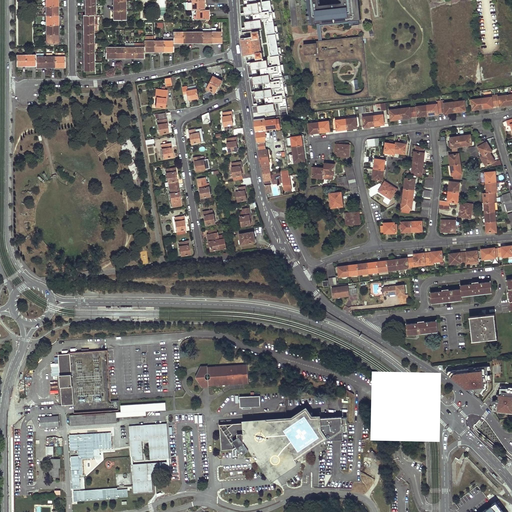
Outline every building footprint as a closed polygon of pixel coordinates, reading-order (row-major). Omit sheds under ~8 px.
[(125,0),(122,0),(113,0),(113,5),(113,10),(125,10),(125,0)] [(190,0),(191,2),(186,2),(186,9),(196,9),(204,9),(204,5),(203,0),(190,0)] [(270,0),(247,3),(247,5),(243,6),(245,22),(251,21),(266,19),(268,33),(275,32),(270,0)] [(310,0),(313,25),(363,20),(360,0),(310,0)] [(95,5),(85,5),(85,10),(85,14),(95,14),(95,5)] [(58,6),(46,6),(46,16),(58,16),(58,10),(58,6)] [(196,9),(195,19),(208,19),(208,15),(208,9),(204,9),(196,9)] [(125,10),(113,10),(113,16),(113,20),(126,19),(125,10)] [(85,14),(83,14),(83,21),(83,24),(97,24),(97,14),(95,14),(85,14)] [(58,16),(46,16),(46,25),(58,25),(58,19),(58,16)] [(252,29),(251,21),(245,22),(246,30),(242,30),(240,33),(252,29)] [(252,29),(262,28),(262,21),(251,21),(252,29)] [(97,24),(83,24),(83,29),(83,33),(94,33),(94,30),(97,30),(97,24)] [(58,25),(46,25),(46,34),(58,34),(58,30),(58,25)] [(252,29),(240,33),(244,54),(244,61),(249,61),(249,54),(251,53),(252,58),(262,56),(261,51),(261,52),(258,36),(258,32),(254,32),(253,31),(262,28),(252,29)] [(182,31),(172,31),(172,36),(172,42),(177,42),(177,41),(182,41),(182,31)] [(191,31),(182,31),(182,41),(182,42),(187,42),(187,41),(191,41),(191,31)] [(201,31),(191,31),(191,41),(191,42),(194,42),(196,42),(196,41),(201,40),(201,31)] [(202,31),(201,31),(201,40),(201,42),(206,42),(206,40),(211,40),(211,31),(210,31),(202,31)] [(221,31),(211,31),(211,40),(211,42),(216,42),(216,40),(221,40),(221,31)] [(94,33),(83,33),(83,38),(83,42),(94,42),(94,33)] [(58,34),(46,34),(46,44),(58,44),(58,39),(58,34)] [(276,34),(267,36),(270,55),(279,53),(276,34)] [(144,39),(144,43),(144,46),(144,51),(149,51),(148,49),(153,49),(153,40),(153,36),(144,36),(144,39)] [(172,36),(163,36),(163,39),(163,49),(163,51),(168,51),(168,49),(172,49),(172,42),(172,36)] [(309,55),(310,62),(313,102),(369,96),(363,37),(304,43),(305,55),(309,55)] [(163,39),(153,40),(153,49),(153,51),(158,51),(158,49),(163,49),(163,39)] [(94,42),(83,42),(83,47),(83,52),(94,52),(94,42)] [(114,46),(104,46),(104,58),(110,58),(110,55),(114,55),(114,46)] [(124,46),(114,46),(114,55),(114,58),(119,58),(119,56),(124,55),(124,46)] [(134,46),(124,46),(124,55),(124,58),(129,58),(129,55),(134,55),(134,46)] [(144,46),(134,46),(134,55),(134,58),(139,57),(139,55),(144,55),(144,51),(144,46)] [(94,52),(83,52),(83,56),(83,61),(94,61),(94,52)] [(26,55),(16,55),(16,66),(21,66),(21,64),(26,64),(26,55)] [(35,55),(26,55),(26,64),(26,66),(31,66),(31,64),(35,64),(35,56),(35,55)] [(45,56),(35,56),(35,64),(35,66),(35,67),(40,67),(40,66),(45,65),(45,56)] [(55,56),(45,56),(45,65),(45,67),(50,67),(50,65),(55,66),(55,56)] [(65,56),(55,56),(55,66),(55,67),(60,67),(60,65),(65,65),(65,56)] [(279,56),(271,57),(273,66),(269,67),(270,74),(273,74),(274,76),(283,74),(279,56)] [(267,60),(251,62),(252,69),(260,68),(262,75),(253,76),(254,84),(263,83),(264,90),(255,91),(257,99),(266,97),(267,105),(258,106),(259,114),(276,111),(274,103),(273,96),(272,87),(271,81),(270,74),(269,67),(267,60)] [(94,61),(83,61),(84,66),(84,71),(94,71),(94,61)] [(213,75),(206,88),(214,92),(218,84),(219,84),(220,83),(222,80),(213,75)] [(282,76),(274,77),(274,81),(271,81),(272,87),(276,87),(277,95),(273,96),(274,103),(279,102),(280,109),(288,108),(282,76)] [(186,86),(182,86),(183,92),(187,92),(188,99),(198,97),(196,88),(187,90),(186,86)] [(156,88),(156,93),(158,93),(157,96),(156,106),(164,107),(165,98),(166,98),(167,89),(156,88)] [(491,97),(482,99),(483,106),(483,108),(488,107),(488,105),(492,105),(492,106),(496,106),(495,95),(491,96),(491,97)] [(498,95),(495,95),(496,106),(500,105),(500,106),(506,105),(506,103),(510,103),(509,95),(499,97),(498,95)] [(482,99),(472,100),(473,109),(479,109),(479,106),(483,106),(482,99)] [(444,100),(440,101),(442,113),(446,112),(446,111),(450,110),(450,112),(456,112),(454,102),(445,104),(444,100)] [(437,104),(427,106),(428,113),(429,115),(435,114),(434,112),(438,112),(439,113),(442,113),(440,101),(437,101),(437,104)] [(468,101),(454,102),(456,112),(462,111),(461,109),(465,108),(465,105),(468,105),(468,101)] [(427,106),(400,109),(401,117),(401,119),(407,118),(407,116),(411,115),(411,117),(425,116),(425,114),(428,113),(427,106)] [(400,109),(390,110),(391,120),(398,119),(397,117),(401,117),(400,109)] [(223,116),(222,116),(224,125),(233,124),(231,115),(232,115),(231,111),(222,112),(223,116)] [(208,112),(202,115),(203,123),(210,122),(208,112)] [(383,115),(373,116),(374,123),(374,126),(380,125),(380,123),(384,122),(383,115)] [(373,116),(363,117),(364,127),(370,126),(370,124),(374,123),(373,116)] [(158,123),(157,123),(159,133),(168,132),(166,123),(167,122),(166,118),(159,119),(157,119),(158,123)] [(260,119),(254,119),(258,143),(265,142),(266,129),(280,128),(279,119),(265,121),(265,118),(260,119)] [(355,118),(346,119),(347,127),(347,129),(353,128),(353,126),(356,126),(355,118)] [(346,119),(336,120),(337,130),(343,129),(343,127),(347,127),(346,119)] [(328,121),(319,123),(320,132),(326,131),(326,129),(329,129),(328,121)] [(319,123),(309,124),(309,125),(309,130),(310,131),(314,131),(314,133),(320,132),(319,123)] [(197,128),(189,130),(190,134),(190,135),(192,143),(200,141),(199,132),(198,132),(197,128)] [(470,135),(460,137),(462,144),(465,144),(466,146),(472,145),(470,135)] [(301,136),(291,138),(292,144),(292,146),(303,145),(301,136)] [(228,142),(226,142),(228,151),(237,150),(236,141),(236,137),(227,138),(228,142)] [(460,137),(450,138),(451,143),(452,147),(458,147),(458,145),(462,144),(460,137)] [(162,147),(161,148),(163,157),(172,155),(170,147),(171,147),(170,142),(162,144),(162,147)] [(386,143),(385,152),(386,153),(391,153),(392,151),(395,152),(396,145),(386,143)] [(396,145),(395,152),(405,154),(407,144),(397,143),(396,145)] [(487,143),(478,148),(483,156),(489,153),(492,151),(487,143)] [(303,145),(292,146),(294,154),(304,153),(303,145)] [(336,145),(335,156),(342,157),(342,155),(346,156),(346,154),(349,154),(349,146),(336,145)] [(415,152),(415,158),(417,159),(417,163),(424,164),(425,154),(424,154),(425,148),(417,146),(416,153),(415,152)] [(266,149),(259,150),(263,175),(270,174),(271,174),(266,149)] [(304,153),(294,154),(295,162),(305,161),(304,153)] [(483,156),(481,158),(486,166),(492,163),(492,164),(491,165),(491,166),(492,165),(492,166),(501,165),(500,160),(494,161),(489,153),(483,156)] [(459,154),(449,155),(451,165),(458,164),(457,160),(460,160),(459,154)] [(200,156),(193,157),(194,163),(195,163),(196,170),(206,168),(204,159),(204,158),(201,159),(200,156)] [(376,159),(374,169),(382,170),(384,171),(385,164),(383,164),(383,160),(376,159)] [(233,166),(231,166),(233,176),(242,175),(242,178),(250,177),(250,176),(249,173),(242,174),(240,165),(241,165),(240,161),(232,163),(233,166)] [(414,162),(413,168),(416,169),(415,172),(413,172),(412,176),(413,176),(416,176),(420,177),(420,173),(423,173),(424,164),(417,163),(414,162)] [(325,168),(324,178),(334,179),(334,165),(329,164),(329,166),(325,166),(325,168)] [(458,164),(451,165),(452,175),(453,175),(453,179),(461,180),(461,177),(461,174),(460,174),(459,170),(461,170),(460,164),(458,164)] [(167,172),(166,172),(168,182),(164,183),(165,186),(169,185),(178,184),(177,179),(176,180),(174,171),(175,171),(175,167),(166,168),(167,172)] [(314,177),(324,178),(325,168),(319,168),(319,170),(314,170),(314,177)] [(374,169),(373,179),(383,180),(383,174),(381,174),(382,170),(374,169)] [(289,178),(288,170),(282,171),(284,191),(292,190),(290,178),(289,178)] [(488,177),(486,177),(487,183),(489,182),(496,182),(495,172),(488,172),(488,177)] [(349,187),(346,176),(337,178),(339,185),(349,187)] [(406,179),(405,185),(408,185),(407,189),(414,190),(416,176),(413,176),(412,180),(406,179)] [(197,178),(197,181),(199,189),(200,188),(201,197),(211,195),(209,185),(208,183),(206,183),(205,177),(197,178)] [(385,182),(379,192),(390,199),(395,192),(396,193),(398,189),(391,185),(390,186),(385,182)] [(450,182),(449,192),(456,193),(458,193),(459,187),(457,187),(458,183),(450,182)] [(489,186),(487,187),(487,193),(493,192),(496,192),(497,192),(496,182),(489,182),(489,186)] [(178,184),(169,185),(170,192),(169,193),(172,206),(180,204),(179,195),(178,184)] [(245,186),(235,188),(237,200),(246,199),(244,190),(245,190),(245,186)] [(405,189),(404,195),(406,195),(406,199),(413,200),(414,190),(407,189),(405,189)] [(441,201),(440,205),(447,206),(449,206),(449,202),(457,203),(458,197),(456,197),(456,193),(449,192),(448,202),(441,201)] [(487,193),(484,193),(484,203),(485,203),(494,202),(493,192),(487,193)] [(338,193),(330,194),(331,208),(343,206),(342,199),(341,199),(341,195),(339,195),(338,193)] [(403,199),(402,204),(405,205),(404,209),(402,208),(401,212),(407,213),(408,209),(410,210),(412,210),(413,200),(406,199),(403,199)] [(243,215),(239,216),(241,225),(250,223),(249,215),(249,214),(248,208),(256,207),(255,201),(247,202),(248,207),(242,208),(243,212),(244,212),(245,215),(243,215)] [(486,207),(485,207),(485,213),(487,213),(495,212),(494,202),(485,203),(486,207)] [(461,203),(460,217),(468,218),(468,215),(470,215),(471,212),(472,212),(473,205),(461,203)] [(211,209),(203,211),(203,216),(204,215),(206,224),(215,222),(213,213),(212,213),(211,209)] [(488,217),(486,217),(486,223),(488,223),(495,222),(495,212),(487,213),(488,217)] [(352,213),(345,213),(346,225),(360,224),(359,215),(356,216),(356,214),(352,214),(352,213)] [(175,220),(173,221),(176,234),(185,233),(183,220),(183,215),(174,217),(175,220)] [(442,221),(442,233),(449,233),(449,231),(453,231),(453,229),(455,229),(455,221),(442,221)] [(406,225),(402,225),(402,229),(402,232),(412,232),(412,225),(412,224),(412,222),(405,223),(406,225)] [(416,224),(412,224),(412,225),(412,232),(422,231),(422,222),(416,222),(416,224)] [(489,227),(487,227),(487,233),(496,232),(495,222),(488,223),(489,227)] [(388,225),(384,226),(385,233),(394,232),(394,224),(394,223),(388,223),(388,225)] [(253,230),(239,233),(241,243),(255,241),(253,230)] [(208,233),(207,233),(208,241),(209,241),(210,249),(226,247),(223,234),(217,235),(217,231),(208,233)] [(179,245),(178,245),(180,255),(189,253),(187,244),(188,244),(187,240),(179,242),(179,245)] [(489,250),(485,250),(486,259),(487,259),(495,258),(496,258),(496,257),(503,256),(503,257),(511,255),(511,246),(506,247),(506,249),(502,249),(502,248),(495,249),(495,248),(489,249),(489,250)] [(433,254),(429,255),(430,265),(434,264),(434,261),(443,260),(442,251),(432,252),(433,254)] [(467,252),(463,253),(465,262),(465,264),(469,264),(469,261),(479,260),(477,251),(472,252),(472,253),(467,253),(467,252)] [(415,258),(411,258),(412,267),(416,266),(416,264),(426,263),(426,265),(430,265),(429,255),(429,253),(419,254),(419,256),(415,256),(415,258)] [(454,256),(450,257),(451,264),(465,262),(463,253),(454,254),(454,256)] [(401,261),(397,262),(398,270),(409,268),(409,267),(412,267),(411,258),(401,259),(401,261)] [(392,263),(388,263),(389,271),(398,270),(397,262),(397,260),(394,260),(392,261),(392,263)] [(382,264),(378,264),(379,272),(389,271),(388,263),(388,261),(382,262),(382,264)] [(372,265),(368,265),(369,273),(379,272),(378,264),(378,262),(372,263),(372,265)] [(363,266),(359,267),(360,274),(369,273),(368,265),(368,263),(362,264),(363,266)] [(353,268),(349,268),(349,275),(360,274),(359,267),(358,265),(352,265),(353,268)] [(343,269),(339,269),(340,277),(349,275),(349,268),(348,266),(343,267),(343,269)] [(440,292),(431,293),(432,303),(462,300),(462,296),(492,293),(491,283),(479,284),(479,282),(469,283),(470,285),(461,286),(461,290),(449,291),(449,290),(440,291),(440,292)] [(348,286),(333,289),(334,298),(354,295),(354,290),(354,289),(354,285),(348,286)] [(404,285),(389,287),(390,293),(397,292),(397,295),(398,296),(399,300),(400,300),(406,299),(405,295),(404,285)] [(495,314),(472,317),(474,341),(497,339),(495,314)] [(416,324),(407,325),(408,335),(438,331),(437,321),(425,323),(425,321),(416,322),(416,324)] [(58,355),(62,405),(73,404),(70,354),(69,354),(58,355)] [(243,379),(242,364),(237,365),(239,380),(230,380),(228,382),(217,383),(210,377),(209,379),(207,379),(205,378),(205,375),(206,374),(208,373),(208,369),(212,369),(217,367),(222,369),(227,367),(227,365),(208,367),(207,365),(200,366),(195,377),(202,388),(209,387),(209,386),(249,383),(248,379),(243,379)] [(239,380),(237,365),(227,365),(227,367),(222,369),(217,367),(212,369),(208,369),(208,373),(209,373),(210,375),(210,377),(217,383),(228,382),(230,380),(239,380)] [(485,389),(483,372),(456,374),(453,379),(468,391),(485,389)] [(498,405),(498,412),(504,412),(504,411),(506,411),(506,413),(511,413),(511,386),(509,387),(509,388),(500,387),(499,398),(497,398),(496,400),(494,400),(493,401),(492,402),(493,403),(493,404),(498,405)] [(344,397),(343,412),(353,412),(354,393),(347,393),(347,397),(344,397)] [(260,395),(239,396),(240,407),(260,406),(260,395)] [(121,412),(116,412),(116,416),(145,415),(145,410),(165,409),(165,402),(120,405),(121,412)] [(308,407),(296,416),(299,420),(315,418),(308,407)] [(115,412),(69,415),(70,424),(116,421),(115,412)] [(57,416),(40,417),(40,427),(58,426),(57,416)] [(344,439),(342,416),(315,418),(299,420),(296,416),(293,417),(290,420),(291,422),(289,423),(285,418),(281,421),(279,418),(275,422),(273,419),(269,422),(267,419),(263,423),(261,420),(257,423),(255,420),(251,424),(249,421),(245,424),(243,421),(239,425),(237,422),(234,425),(232,422),(228,426),(226,423),(222,426),(220,423),(219,422),(218,422),(220,425),(224,431),(221,435),(222,450),(239,448),(243,454),(250,449),(246,444),(247,444),(251,442),(264,462),(287,447),(288,446),(288,445),(289,443),(288,441),(292,439),(296,444),(295,442),(298,440),(301,439),(301,442),(310,442),(323,440),(344,439)] [(144,424),(128,426),(129,437),(131,437),(131,441),(130,441),(131,456),(132,456),(134,456),(135,460),(142,459),(141,440),(148,440),(150,459),(166,458),(169,458),(166,423),(151,424),(151,425),(144,426),(144,424)] [(111,432),(69,434),(70,450),(78,450),(78,456),(71,456),(72,470),(79,470),(80,474),(72,475),(73,489),(81,488),(80,475),(83,475),(82,458),(94,458),(94,456),(100,456),(100,449),(112,448),(111,432)] [(251,442),(247,444),(272,480),(300,461),(297,458),(320,442),(323,440),(310,442),(301,442),(301,439),(298,440),(295,442),(296,444),(292,439),(288,441),(289,443),(288,445),(288,446),(287,447),(264,462),(251,442)] [(339,470),(347,470),(348,443),(341,443),(339,470)] [(375,458),(378,455),(373,450),(369,453),(375,458)] [(50,468),(50,477),(59,477),(59,468),(61,468),(61,459),(54,459),(52,459),(52,468),(50,468)] [(132,481),(133,491),(137,491),(137,492),(148,491),(148,490),(152,490),(151,479),(148,480),(147,474),(151,473),(156,473),(156,469),(169,468),(169,464),(167,464),(167,461),(133,464),(131,464),(132,475),(133,475),(134,480),(132,481)] [(117,488),(73,491),(74,502),(118,499),(118,496),(128,496),(128,490),(118,491),(117,488)] [(507,511),(498,499),(480,511),(507,511)]
